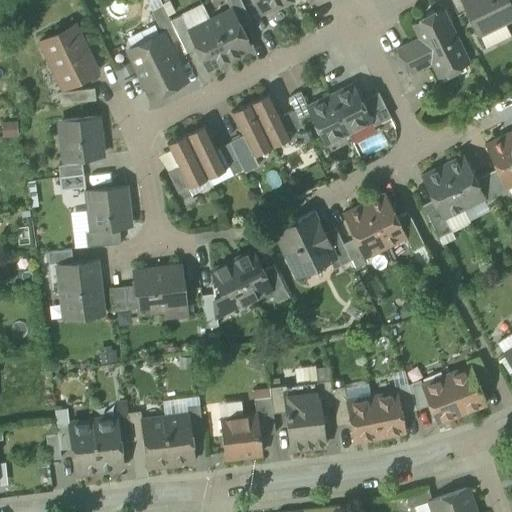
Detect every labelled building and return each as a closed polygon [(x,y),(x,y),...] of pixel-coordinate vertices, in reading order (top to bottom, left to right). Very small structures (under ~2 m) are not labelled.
[(250,21),(240,0),(225,0),(231,11),(239,27),(250,21)] [(273,9),(282,4),(280,0),(253,0),(254,0),(260,13),(272,8),(273,9)] [(461,0),(478,34),(511,17),(511,11),(506,0),(461,0)] [(201,5),(181,15),(189,31),(210,21),(201,5)] [(168,44),(179,39),(170,21),(163,6),(151,12),(162,34),(162,33),(168,44)] [(231,11),(210,21),(229,60),(239,55),(238,54),(250,48),(239,27),(231,11)] [(433,62),(437,71),(451,65),(460,68),(467,65),(440,11),(414,23),(421,38),(433,62)] [(181,15),(170,21),(179,39),(186,53),(196,48),(188,32),(189,31),(181,15)] [(219,65),(229,60),(210,21),(189,31),(188,32),(196,48),(207,69),(219,64),(219,65)] [(41,43),(62,87),(96,71),(74,27),(41,43)] [(139,74),(151,98),(186,81),(168,44),(162,33),(162,34),(129,49),(141,73),(139,74)] [(396,51),(407,74),(433,62),(421,38),(396,51)] [(440,78),(460,68),(451,65),(437,71),(440,78)] [(354,85),(330,96),(347,132),(371,121),(361,101),(354,85)] [(58,93),(59,105),(95,101),(94,89),(58,93)] [(288,98),(294,110),(300,122),(311,117),(306,108),(307,107),(300,92),(288,98)] [(378,93),(361,101),(371,121),(373,127),(390,118),(378,93)] [(269,94),(250,103),(271,146),(289,137),(290,136),(281,117),(269,94)] [(324,144),(347,132),(330,96),(307,107),(306,108),(311,117),(324,144)] [(252,155),(271,146),(250,103),(231,112),(243,136),(252,155)] [(309,141),(300,122),(294,110),(281,117),(290,136),(289,137),(295,148),(309,141)] [(61,145),(63,161),(103,156),(98,116),(60,121),(63,145),(61,145)] [(205,126),(186,135),(206,177),(226,168),(205,126)] [(187,187),(206,177),(186,135),(167,144),(170,151),(177,166),(187,187)] [(243,136),(229,143),(243,170),(244,173),(258,166),(252,155),(243,136)] [(506,187),(511,183),(511,147),(506,136),(485,146),(496,169),(505,187),(506,187)] [(233,175),(243,170),(229,143),(219,147),(219,148),(233,175)] [(156,157),(166,172),(177,166),(170,151),(156,157)] [(463,157),(442,167),(462,208),(482,198),(484,198),(475,180),(463,157)] [(58,166),(59,178),(83,175),(82,164),(58,166)] [(166,172),(178,201),(191,195),(187,187),(177,166),(166,172)] [(444,217),(462,208),(442,167),(421,177),(433,201),(441,219),(444,217)] [(496,169),(486,175),(497,198),(509,192),(506,187),(505,187),(496,169)] [(84,175),(83,175),(59,178),(60,191),(85,187),(84,175)] [(485,204),(497,198),(486,175),(475,180),(484,198),(482,198),(485,204)] [(90,231),(118,227),(130,226),(125,186),(88,191),(91,215),(88,215),(90,231)] [(196,202),(191,195),(178,201),(182,209),(196,202)] [(385,195),(364,206),(384,247),(404,237),(405,237),(396,218),(385,195)] [(422,206),(438,238),(451,232),(444,217),(441,219),(433,201),(422,206)] [(364,257),(384,247),(364,206),(343,216),(354,240),(363,257),(364,257)] [(274,232),(296,277),(329,260),(335,257),(324,235),(313,213),(274,232)] [(404,237),(411,252),(423,246),(407,213),(396,218),(405,237),(404,237)] [(84,231),(86,248),(120,243),(118,227),(90,231),(84,231)] [(333,270),(351,261),(343,245),(335,229),(324,235),(335,257),(329,260),(333,270)] [(354,240),(343,245),(351,261),(354,268),(355,267),(366,262),(364,257),(363,257),(354,240)] [(47,253),(49,264),(72,262),(71,250),(47,253)] [(253,251),(230,263),(248,300),(270,289),(271,289),(263,271),(253,251)] [(62,293),(66,319),(103,315),(96,260),(56,265),(60,294),(62,293)] [(229,310),(248,300),(230,263),(211,272),(215,280),(229,310)] [(139,309),(139,313),(185,308),(180,266),(134,272),(136,285),(139,309)] [(270,289),(277,303),(289,297),(273,266),(263,271),(271,289),(270,289)] [(215,317),(229,310),(215,280),(211,282),(213,295),(215,317)] [(112,288),(115,312),(139,309),(136,285),(112,288)] [(202,296),(205,321),(216,320),(215,317),(213,295),(202,296)] [(469,367),(477,386),(490,381),(478,357),(466,362),(468,367),(469,367)] [(468,367),(445,376),(460,414),(484,404),(477,386),(469,367),(468,367)] [(436,423),(460,414),(445,376),(422,385),(421,386),(429,405),(436,423)] [(420,380),(407,385),(415,411),(429,405),(421,386),(422,385),(420,380)] [(320,408),(334,407),(332,389),(331,381),(317,382),(320,408)] [(285,412),(289,450),(325,446),(320,408),(317,382),(281,387),(285,412)] [(401,413),(415,411),(407,385),(394,387),(395,392),(397,392),(401,413)] [(269,388),(271,398),(273,414),(285,412),(281,387),(269,388)] [(344,387),(332,389),(334,407),(336,426),(350,423),(346,402),(347,402),(344,387)] [(395,392),(371,397),(379,437),(405,432),(401,413),(397,392),(395,392)] [(353,442),(379,437),(371,397),(347,402),(346,402),(350,423),(353,442)] [(275,434),(273,414),(271,398),(254,401),(256,416),(257,416),(259,436),(275,434)] [(188,414),(191,434),(203,432),(199,404),(186,406),(187,414),(188,414)] [(128,413),(128,417),(131,441),(143,440),(141,420),(140,412),(128,413)] [(187,414),(164,417),(170,465),(194,462),(191,434),(188,414),(187,414)] [(220,420),(225,458),(262,454),(259,436),(257,416),(256,416),(220,420)] [(119,443),(131,441),(128,417),(116,418),(119,443)] [(147,468),(170,465),(164,417),(141,420),(143,440),(147,468)] [(116,418),(92,421),(99,471),(122,468),(119,443),(116,418)] [(75,474),(99,471),(92,421),(69,424),(72,449),(75,474)] [(57,426),(58,434),(60,450),(72,449),(69,424),(57,426)] [(61,459),(60,450),(58,434),(46,435),(45,435),(48,458),(48,460),(61,459)] [(405,497),(409,508),(416,506),(432,501),(428,489),(405,497)] [(474,511),(466,489),(432,501),(435,511),(474,511)] [(417,511),(435,511),(432,501),(416,506),(417,511)]
